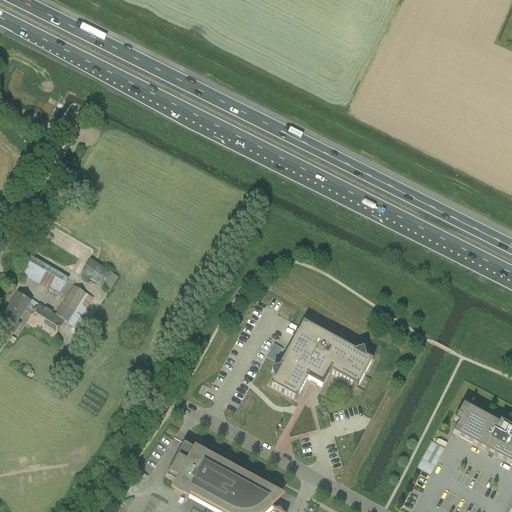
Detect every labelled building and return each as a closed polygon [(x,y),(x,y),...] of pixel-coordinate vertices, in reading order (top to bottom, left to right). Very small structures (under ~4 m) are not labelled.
[(29,257),(19,273),(32,280),(48,290),(49,288),(59,294),(69,279),(58,273),(57,274),(32,259),(29,257)] [(109,292),(118,278),(90,260),(81,275),(102,288),(109,292)] [(79,317),(81,318),(93,299),(74,287),(55,316),(32,300),(30,303),(17,295),(4,315),(10,320),(4,329),(14,335),(20,325),(17,323),(25,311),(32,315),(26,324),(52,341),(64,322),(73,327),(79,317)] [(269,386),(295,400),(307,379),(310,380),(309,384),(315,387),(317,384),(321,386),(328,372),(357,388),(371,361),(362,356),(361,351),(356,353),(302,324),(277,370),(272,372),(274,377),(269,386)] [(267,358),(274,362),(282,349),(274,345),(267,358)] [(0,411),(9,396),(2,392),(0,394),(0,411)] [(9,396),(0,411),(0,414),(6,418),(17,401),(9,396)] [(17,401),(6,418),(14,422),(24,405),(17,401)] [(24,405),(14,422),(21,427),(31,410),(24,405)] [(511,433),(511,430),(511,428),(500,422),(498,426),(464,407),(459,417),(456,415),(453,421),(458,423),(453,434),(511,466),(511,433)] [(31,410),(21,427),(28,432),(39,414),(31,410)] [(3,434),(0,439),(0,442),(16,452),(21,445),(3,434)] [(417,468),(430,475),(444,448),(432,441),(417,468)] [(0,442),(0,452),(11,459),(16,452),(0,442)] [(189,495),(219,511),(263,511),(264,511),(265,511),(266,510),(267,509),(268,509),(268,508),(269,507),(270,506),(270,505),(269,504),(265,502),(260,500),(255,497),(249,494),(246,492),(255,484),(183,445),(165,478),(185,489),(182,495),(187,498),(189,495)] [(0,452),(0,462),(7,467),(11,459),(0,452)] [(271,509),(276,511),(284,511),(288,507),(277,500),(271,509)]
